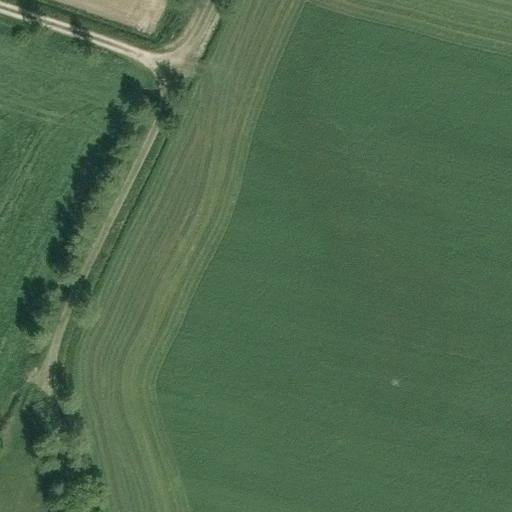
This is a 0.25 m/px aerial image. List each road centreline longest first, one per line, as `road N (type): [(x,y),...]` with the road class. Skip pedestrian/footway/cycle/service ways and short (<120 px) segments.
road 1 (track): [(165,67),(161,113),(56,340),(57,427),(80,511)]
road 2 (track): [(0,7),(165,67)]
